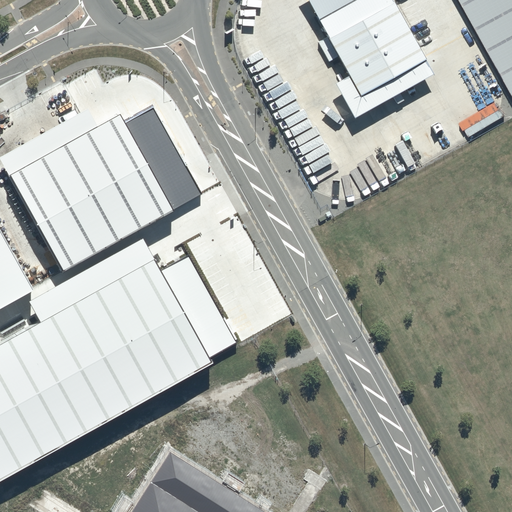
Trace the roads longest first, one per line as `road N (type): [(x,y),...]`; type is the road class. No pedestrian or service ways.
road 1 (tertiary): [(440,511),(237,145)]
road 2 (tertiary): [(197,0),(237,145)]
road 3 (tertiary): [(237,145),(207,123),(187,84),(142,33)]
road 4 (unclassified): [(119,27),(64,42),(0,76)]
